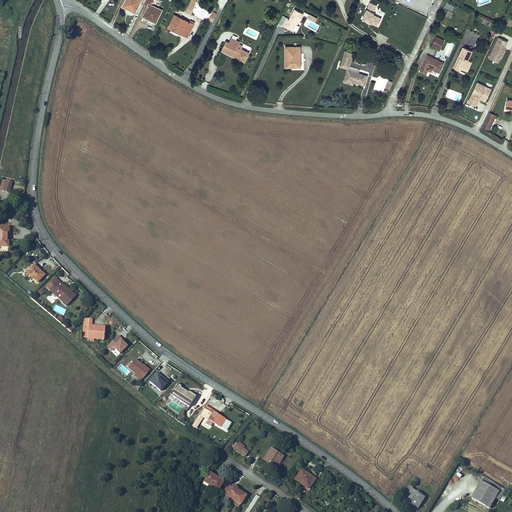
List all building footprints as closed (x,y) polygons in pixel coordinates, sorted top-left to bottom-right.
[(124,0),(122,7),(136,14),(141,3),(144,4),(146,0),(124,0)] [(142,17),(156,23),(162,10),(151,4),(153,0),(146,0),(144,4),(147,6),(142,17)] [(190,13),(196,2),(192,0),(191,0),(186,11),(190,13)] [(452,11),(455,5),(445,1),(442,7),(452,11)] [(374,15),(378,5),(370,2),(362,20),(378,27),(382,18),(374,15)] [(294,29),(297,23),(298,21),(299,21),(304,13),(295,8),(289,18),(287,17),(283,25),(287,27),(287,26),(294,29)] [(190,22),(174,15),(168,27),(187,37),(194,24),(190,22)] [(444,40),(436,36),(431,47),(440,51),(444,40)] [(245,62),(250,53),(241,48),(243,46),(239,44),(240,42),(231,38),(229,43),(226,41),(221,51),(245,62)] [(506,42),(498,38),(489,57),(497,62),(499,58),(501,58),(503,52),(503,50),(506,42)] [(449,57),(454,44),(449,41),(443,54),(449,57)] [(300,47),(285,47),(286,67),(300,67),(300,47)] [(472,51),(463,47),(454,65),(460,68),(467,71),(472,61),(468,60),(472,51)] [(437,51),(431,48),(428,54),(434,57),(437,51)] [(348,69),(353,53),(345,50),(341,66),(348,69)] [(444,63),(427,55),(420,71),(426,74),(428,70),(429,68),(432,69),(439,73),(444,63)] [(189,77),(192,71),(187,68),(184,74),(189,77)] [(344,81),(354,84),(354,82),(364,85),(367,76),(347,70),(344,81)] [(389,91),(393,82),(388,80),(385,89),(389,91)] [(477,83),(468,102),(476,105),(480,96),(486,99),(491,89),(477,83)] [(497,115),(489,112),(482,126),(490,129),(497,115)] [(0,190),(9,193),(11,182),(2,180),(0,188),(0,190)] [(8,228),(0,228),(0,246),(8,247),(8,228)] [(33,265),(26,272),(37,282),(44,275),(33,265)] [(46,288),(48,291),(58,281),(58,280),(56,277),(46,288)] [(58,280),(58,281),(66,288),(67,288),(58,280)] [(48,291),(61,302),(61,301),(65,305),(75,295),(67,288),(66,288),(58,281),(48,291)] [(52,310),(63,316),(66,310),(55,304),(52,310)] [(83,338),(89,338),(90,326),(92,326),(92,319),(85,318),(83,338)] [(90,326),(89,338),(98,339),(98,340),(103,341),(105,328),(92,326),(90,326)] [(118,335),(108,347),(117,356),(128,345),(118,335)] [(142,365),(135,358),(127,367),(135,374),(142,380),(149,372),(142,366),(142,365)] [(118,370),(127,375),(129,371),(121,366),(118,370)] [(168,382),(158,372),(150,381),(160,391),(168,382)] [(139,382),(142,380),(135,374),(133,376),(139,382)] [(196,396),(177,384),(173,391),(177,393),(174,397),(189,407),(196,396)] [(218,414),(205,406),(199,415),(203,417),(208,420),(206,424),(210,426),(213,423),(221,427),(225,419),(217,415),(218,414)] [(196,428),(203,417),(199,415),(196,413),(194,415),(198,417),(192,426),(196,428)] [(243,448),(237,444),(234,449),(244,457),(248,452),(243,448)] [(271,448),(262,462),(274,469),(283,456),(271,448)] [(302,471),(295,480),(307,489),(314,479),(302,471)] [(209,473),(202,484),(206,487),(207,484),(217,491),(224,481),(214,475),(214,476),(209,473)] [(503,494),(506,490),(484,477),(472,498),(489,508),(499,491),(503,494)] [(410,485),(403,496),(407,498),(406,500),(418,508),(425,497),(412,489),(414,488),(410,485)] [(237,490),(232,487),(224,499),(230,502),(231,500),(240,505),(245,496),(237,490)]
